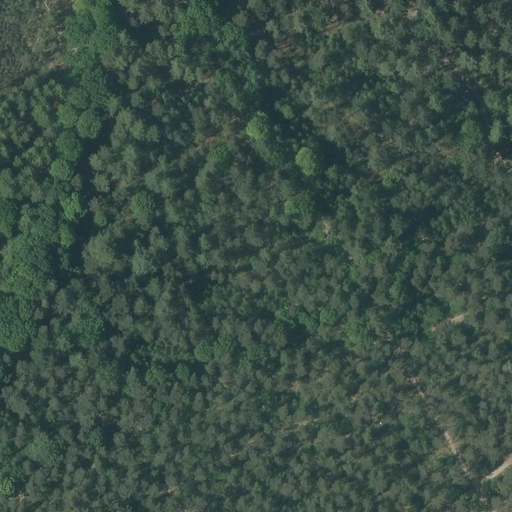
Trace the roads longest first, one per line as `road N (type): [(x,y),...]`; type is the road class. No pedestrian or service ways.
road 1 (track): [(511,303),(482,303),(437,329),(338,410),(250,445),(175,489),(84,511)]
road 2 (track): [(399,356),(184,0)]
road 3 (track): [(511,168),(488,147),(472,85),(414,30),(406,0)]
